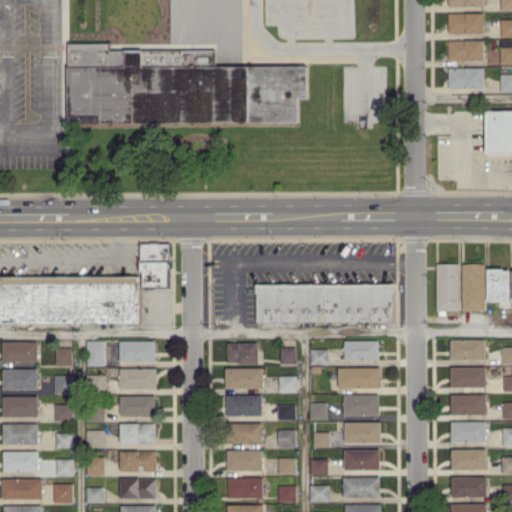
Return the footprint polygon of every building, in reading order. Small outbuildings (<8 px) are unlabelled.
[(448,12),(448,33),(484,32),(483,11),(448,12)] [(511,18),(500,18),(500,35),(511,35),(511,18)] [(484,59),(484,38),(448,39),(448,59),(484,59)] [(511,63),(511,48),(511,39),(500,39),(500,63),(511,63)] [(298,121),(298,97),(308,97),(308,65),(215,65),(215,49),(110,49),(110,41),(67,42),(68,123),(298,121)] [(483,66),(448,67),(448,87),(484,86),(483,66)] [(500,90),(511,90),(511,72),(500,72),(500,90)] [(511,109),(486,109),(486,152),(511,151),(511,109)] [(141,242),(141,286),(169,286),(169,241),(141,242)] [(436,262),(436,309),(459,309),(460,262),(436,262)] [(484,262),(462,262),(462,309),(485,309),(484,262)] [(510,268),(487,268),(487,301),(510,300),(510,268)] [(139,275),(0,276),(0,282),(0,322),(140,321),(139,275)] [(393,283),(257,282),(257,320),(393,321),(393,283)] [(485,337),(451,338),(451,359),(486,358),(485,337)] [(37,339),(2,341),(3,361),(38,360),(37,339)] [(104,339),(87,339),(87,365),(105,364),(104,339)] [(155,340),(120,339),(120,360),(155,360),(155,340)] [(379,339),(344,339),(344,359),(379,359),(379,339)] [(258,341),(227,341),(227,361),(258,362),(258,341)] [(511,345),(502,346),(502,363),(511,362),(511,345)] [(72,346),(55,347),(56,364),(72,364),(72,346)] [(295,346),(281,346),(281,362),(295,362),(295,346)] [(328,363),(328,348),(311,348),(311,363),(328,363)] [(486,385),(486,365),(451,365),(451,386),(486,385)] [(264,367),(226,366),(226,387),(264,387),(264,367)] [(339,387),(381,386),(381,366),(338,366),(339,387)] [(120,367),(120,387),(157,387),(157,367),(120,367)] [(4,388),(38,388),(38,368),(4,368),(4,388)] [(73,392),(73,373),(55,374),(55,392),(73,392)] [(105,388),(106,374),(88,373),(88,387),(105,388)] [(279,390),(296,391),(296,375),(279,374),(279,390)] [(486,413),(486,392),(451,393),(451,413),(486,413)] [(379,393),(344,394),(344,414),(379,414),(379,393)] [(120,395),(121,415),(156,414),(156,394),(120,395)] [(262,394),(227,394),(227,414),(262,414),(262,394)] [(3,415),(38,415),(38,395),(3,395),(3,415)] [(511,400),(503,401),(503,417),(511,416),(511,400)] [(327,418),(326,401),(309,401),(310,418),(327,418)] [(55,419),(72,419),(72,403),(55,403),(55,419)] [(296,403),(278,403),(278,419),(296,419),(296,403)] [(451,440),(486,441),(486,420),(451,420),(451,440)] [(262,421),(230,422),(230,441),(262,441),(262,421)] [(381,421),(345,421),(345,441),(381,441),(381,421)] [(3,422),(3,442),(38,443),(39,423),(3,422)] [(121,442),(156,442),(156,422),(120,422),(121,442)] [(279,445),(296,445),(295,428),(278,428),(279,445)] [(87,442),(105,442),(105,429),(87,429),(87,442)] [(313,445),(330,445),(329,430),(313,430),(313,445)] [(56,446),(73,447),(73,432),(56,432),(56,446)] [(486,447),(451,448),(451,468),(486,467),(486,447)] [(262,448),(227,449),(227,469),(263,468),(262,448)] [(379,468),(379,448),(344,448),(344,468),(379,468)] [(3,450),(4,470),(39,470),(39,449),(3,450)] [(156,469),(156,449),(120,449),(120,469),(156,469)] [(501,471),(511,471),(511,455),(502,455),(501,471)] [(104,456),(87,456),(87,474),(104,474),(104,456)] [(296,457),(279,456),(278,472),(296,473),(296,457)] [(73,457),(57,458),(57,474),(73,474),(73,457)] [(311,473),(328,472),(327,457),(311,457),(311,473)] [(487,475),(451,475),(451,496),(487,495),(487,475)] [(156,476),(121,476),(121,497),(156,497),(156,476)] [(263,476),(228,476),(227,497),(263,497),(263,476)] [(380,476),(344,476),(344,496),(380,496),(380,476)] [(42,477),(2,478),(3,498),(43,497),(42,477)] [(54,501),(73,501),(73,482),(54,482),(54,501)] [(511,499),(511,482),(503,483),(503,500),(511,499)] [(310,500),(329,500),(329,484),(310,483),(310,500)] [(295,484),(278,484),(278,500),(295,500),(295,484)] [(86,501),(103,501),(104,486),(86,485),(86,501)] [(345,511),(381,511),(382,502),(345,503),(345,511)] [(486,511),(486,503),(451,502),(451,511),(486,511)] [(155,511),(156,505),(121,503),(120,511),(155,511)] [(262,511),(263,503),(227,504),(227,511),(262,511)]
